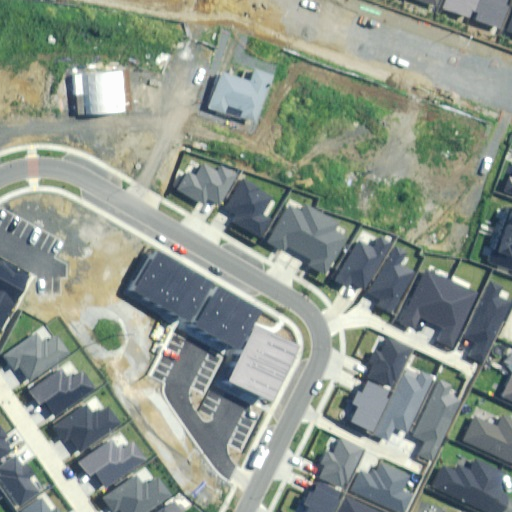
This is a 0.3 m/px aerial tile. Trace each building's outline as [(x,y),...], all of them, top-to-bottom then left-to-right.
[(471,19),(477,0),(445,0),(443,9),(471,19)] [(477,0),(471,19),(499,28),(507,6),(504,5),(505,0),(477,0)] [(233,115),(247,120),(263,73),(245,67),(241,80),(214,71),(202,106),(217,111),(219,103),(235,108),(233,115)] [(314,103),(290,89),(276,113),(317,136),(332,110),(316,101),(314,103)] [(339,198),(350,193),(355,203),(370,195),(365,185),(367,185),(358,167),(370,161),(369,159),(393,147),(375,109),(349,121),(357,138),(336,148),(343,161),(334,166),(341,180),(332,184),(339,198)] [(204,152),(208,131),(195,129),(192,150),(204,152)] [(434,165),(439,162),(444,171),(440,173),(445,181),(448,179),(453,189),(479,174),(477,172),(484,168),(474,149),(467,153),(458,137),(432,151),(435,155),(430,158),(434,165)] [(267,140),(261,159),(257,171),(267,174),(271,163),(284,167),(290,148),(267,140)] [(183,171),(173,188),(199,203),(202,197),(214,204),(232,174),(216,165),(212,171),(198,163),(191,175),(183,171)] [(254,186),(238,177),(221,207),(233,214),(229,220),(254,235),(265,217),(257,213),(267,196),(253,188),(254,186)] [(295,252),(318,212),(302,203),(297,211),(286,204),(264,241),(280,250),(283,245),(295,252)] [(475,212),(458,206),(451,226),(468,232),(475,212)] [(335,222),(318,212),(295,252),(306,258),(303,264),(319,273),(341,236),(330,229),(335,222)] [(395,218),(382,214),(378,228),(391,232),(395,218)] [(511,242),(511,240),(511,228),(508,226),(503,238),(511,242)] [(368,247),(355,239),(330,280),(342,287),(346,281),(359,288),(386,242),(375,236),(368,247)] [(511,251),(478,241),(475,251),(511,262),(511,251)] [(402,252),(392,246),(364,291),(377,299),(373,304),(386,311),(409,271),(396,263),(402,252)] [(178,320),(201,280),(147,248),(123,288),(178,320)] [(28,274),(1,259),(0,260),(0,277),(20,288),(28,274)] [(449,280),(424,268),(397,323),(410,329),(416,315),(429,321),(449,280)] [(0,277),(0,298),(11,304),(20,288),(0,277)] [(434,340),(447,347),(474,292),(449,280),(429,321),(440,327),(434,340)] [(207,284),(184,324),(226,347),(249,308),(207,284)] [(11,304),(0,298),(0,317),(3,319),(11,304)] [(261,399),(287,343),(245,323),(219,379),(261,399)] [(12,366),(23,380),(64,351),(52,334),(42,341),(40,338),(36,340),(30,332),(0,353),(0,358),(8,369),(12,366)] [(405,347),(384,337),(376,352),(370,349),(364,361),(369,363),(363,376),(384,386),(387,379),(389,380),(405,347)] [(36,399),(49,416),(90,387),(77,370),(68,377),(65,373),(62,376),(56,368),(24,391),(32,402),(36,399)] [(402,432),(429,376),(418,371),(413,380),(401,374),(372,434),(385,440),(391,427),(402,432)] [(498,395),(511,401),(511,374),(509,373),(498,395)] [(381,390),(360,380),(354,392),(350,390),(345,403),(351,406),(344,421),(365,431),(381,399),(378,398),(381,390)] [(435,380),(408,435),(420,441),(413,454),(425,460),(455,400),(442,394),(447,385),(435,380)] [(63,437),(74,452),(114,423),(102,406),(93,413),(90,409),(86,412),(81,404),(48,427),(58,440),(63,437)] [(511,422),(499,417),(493,428),(472,418),(460,443),(511,468),(511,422)] [(319,464),(314,477),(335,487),(338,480),(340,482),(356,448),(335,438),(327,453),(322,451),(316,463),(319,464)] [(87,471),(99,488),(140,459),(128,442),(118,448),(116,445),(112,447),(106,439),(74,463),(83,474),(87,471)] [(9,454),(0,460),(0,487),(13,506),(34,491),(24,478),(28,475),(20,464),(17,466),(9,454)] [(500,473),(471,461),(467,472),(457,467),(454,473),(440,467),(430,491),(477,511),(497,511),(503,497),(492,492),(500,473)] [(356,469),(347,489),(393,511),(397,511),(406,495),(396,490),(403,475),(376,462),(372,471),(368,469),(366,474),(356,469)] [(114,508),(116,511),(139,511),(165,494),(153,477),(143,484),(141,480),(137,483),(131,475),(99,498),(109,511),(114,508)] [(332,491),(312,482),(306,493),(302,491),(296,504),(302,506),(299,511),(325,511),(332,499),(329,498),(332,491)] [(372,511),(342,497),(334,511),(372,511)] [(47,511),(37,498),(17,511),(55,511),(52,507),(47,511)]
